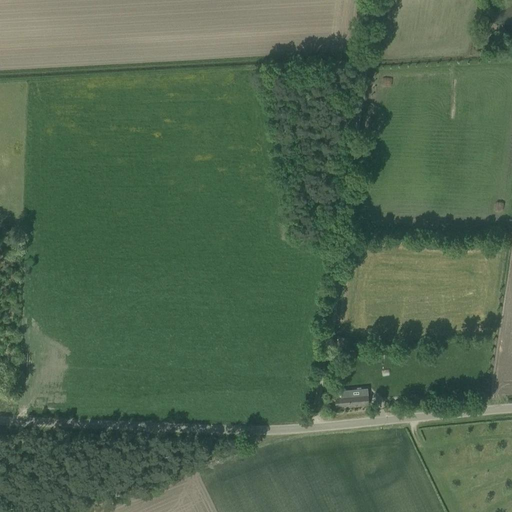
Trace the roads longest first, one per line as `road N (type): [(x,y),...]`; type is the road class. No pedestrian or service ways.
road 1 (unclassified): [(511,409),(316,427),(0,421)]
road 2 (track): [(372,0),(316,427)]
